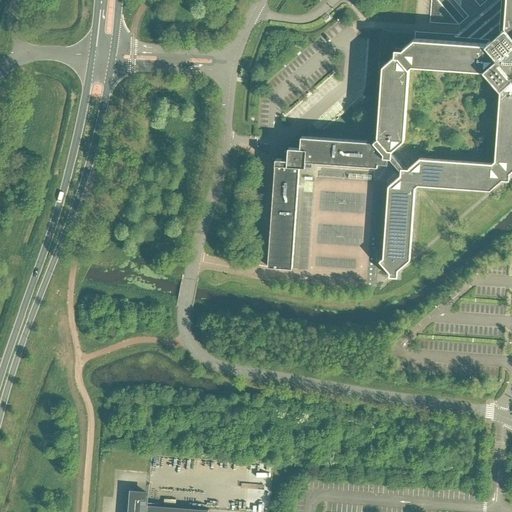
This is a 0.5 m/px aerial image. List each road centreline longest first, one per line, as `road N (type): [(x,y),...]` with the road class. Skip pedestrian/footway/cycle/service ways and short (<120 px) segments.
road 1 (residential): [(502,415),(258,375),(217,365),(189,343),(184,307),(219,177),(231,71)]
road 2 (secondary): [(0,414),(90,162),(111,64)]
road 3 (secondary): [(91,55),(55,216),(0,377)]
road 4 (residential): [(234,55),(114,47)]
road 5 (residential): [(111,64),(231,71)]
